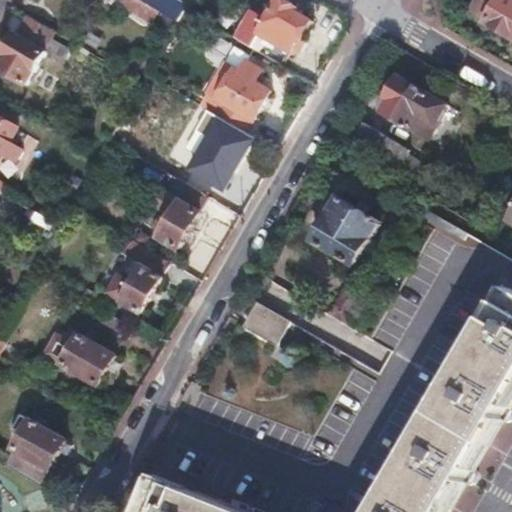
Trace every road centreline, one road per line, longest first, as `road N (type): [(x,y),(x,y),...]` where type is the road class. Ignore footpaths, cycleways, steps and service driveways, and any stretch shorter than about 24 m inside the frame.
road 1 (residential): [(94,511),(379,13)]
road 2 (residential): [(379,13),(511,91)]
